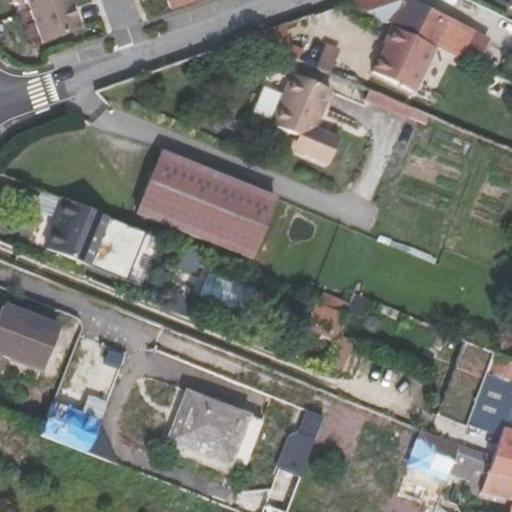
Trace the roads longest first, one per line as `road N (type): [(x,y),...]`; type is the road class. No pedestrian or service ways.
road 1 (residential): [(303,0),(137,60)]
road 2 (unknown): [(0,270),(162,340)]
road 3 (residential): [(137,60),(0,110)]
